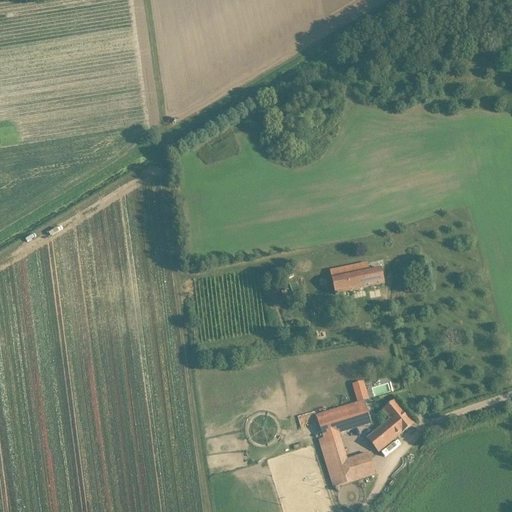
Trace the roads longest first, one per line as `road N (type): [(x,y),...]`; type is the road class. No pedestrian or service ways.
road 1 (track): [(156,121),(213,511)]
road 2 (track): [(511,399),(423,429),(370,511)]
road 3 (track): [(423,429),(389,303)]
